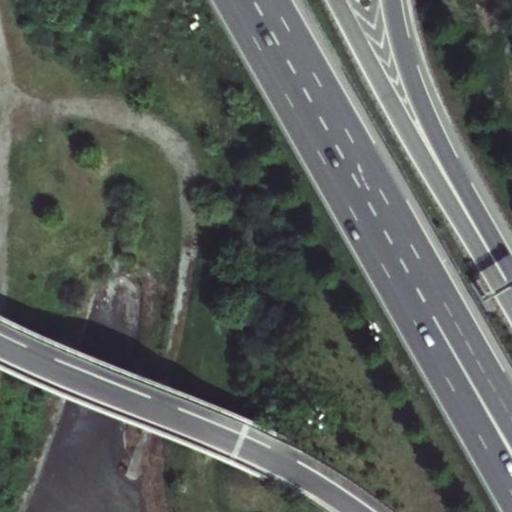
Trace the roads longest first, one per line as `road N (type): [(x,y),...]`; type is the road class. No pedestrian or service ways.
road 1 (trunk): [(355,511),(254,456),(0,355)]
road 2 (trunk): [(438,334),(247,0)]
road 3 (trunk): [(511,296),(390,103),(337,0)]
road 4 (motorway): [(511,283),(430,125),(390,0)]
road 5 (track): [(0,78),(12,251),(0,287)]
road 6 (trunk): [(511,480),(438,334)]
road 7 (trunk): [(511,436),(438,334)]
